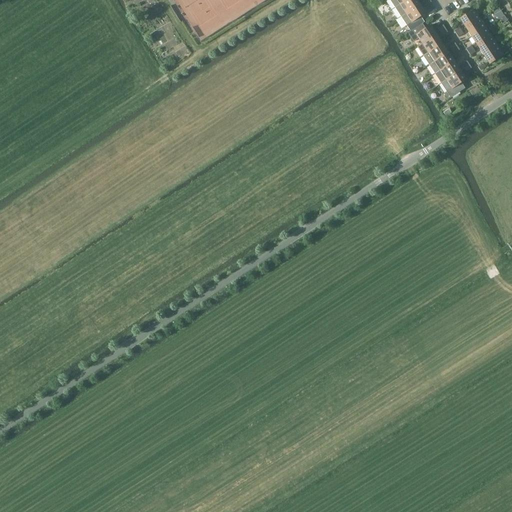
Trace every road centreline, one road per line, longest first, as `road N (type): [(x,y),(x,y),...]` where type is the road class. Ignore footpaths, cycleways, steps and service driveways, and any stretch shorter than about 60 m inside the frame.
road 1 (unclassified): [(0,430),(511,93)]
road 2 (track): [(0,188),(288,0)]
road 3 (track): [(484,261),(265,405)]
road 4 (track): [(511,289),(505,291),(387,136)]
